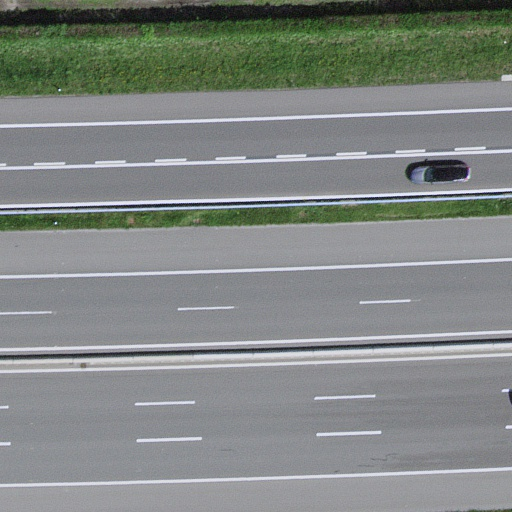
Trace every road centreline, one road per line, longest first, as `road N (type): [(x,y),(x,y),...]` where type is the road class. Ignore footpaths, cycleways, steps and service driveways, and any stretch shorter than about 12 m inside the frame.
road 1 (motorway): [(511,146),(0,164)]
road 2 (motorway): [(511,292),(0,310)]
road 3 (motorway): [(0,425),(511,409)]
